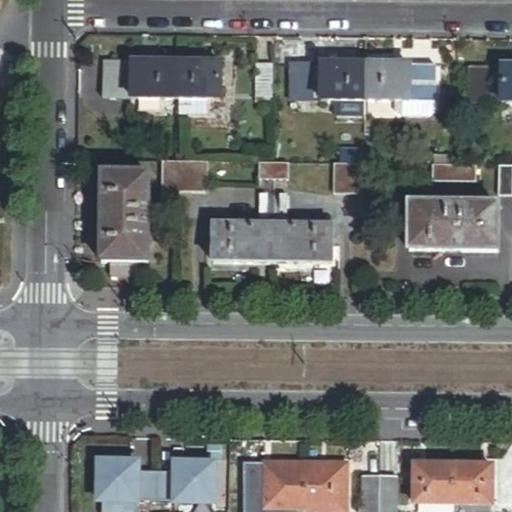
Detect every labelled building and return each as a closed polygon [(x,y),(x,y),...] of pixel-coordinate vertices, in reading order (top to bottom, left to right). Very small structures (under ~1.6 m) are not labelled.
[(367,105),(367,67),(340,67),(340,58),(331,59),(331,67),(323,66),(323,67),(293,67),(292,104),(343,105),(343,120),(363,121),(363,105),(367,105)] [(133,102),(133,64),(104,64),(104,102),(133,102)] [(133,102),(178,102),(178,65),(133,64),(133,102)] [(178,65),(178,102),(180,102),(207,103),(222,103),(222,66),(212,66),(178,65)] [(273,66),(255,66),(256,104),(272,105),(273,66)] [(367,67),(367,105),(397,105),(411,105),(411,68),(367,67)] [(419,68),(411,68),(411,105),(397,105),(397,115),(404,120),(430,120),(437,116),(437,68),(419,68)] [(504,106),(511,106),(511,69),(503,69),(504,106)] [(491,70),(471,70),(471,105),(491,105),(491,70)] [(207,103),(180,102),(180,117),(207,117),(207,103)] [(364,152),(342,152),(342,165),(364,165),(364,152)] [(455,158),(437,157),(436,168),(456,168),(455,158)] [(178,165),(161,164),(161,208),(179,208),(179,195),(178,165)] [(208,165),(178,165),(179,195),(207,196),(208,165)] [(275,183),(275,166),(260,165),(260,182),(275,183)] [(289,166),(275,166),(275,183),(289,183),(289,166)] [(365,197),(365,167),(337,166),(336,197),(365,197)] [(480,168),(456,168),(436,168),(436,184),(480,184),(480,168)] [(511,198),(511,168),(503,168),(503,198),(511,198)] [(112,265),(140,266),(149,266),(150,177),(104,177),(103,265),(112,265)] [(500,209),(412,207),(411,254),(499,255),(500,209)] [(215,266),(274,267),(275,229),(215,228),(215,266)] [(275,229),(274,267),(334,268),(335,229),(275,229)] [(140,280),(140,266),(112,265),(112,280),(140,280)] [(157,494),(157,474),(137,474),(128,474),(128,465),(99,465),(99,493),(103,494),(103,511),(136,511),(137,494),(157,494)] [(215,494),(215,466),(186,466),(185,474),(177,474),(157,474),(157,494),(215,494)] [(304,511),(305,467),(264,467),(263,511),(304,511)] [(347,467),(305,467),(304,511),(346,511),(347,467)] [(453,511),(453,506),(454,469),(416,468),(416,505),(419,505),(437,505),(437,511),(453,511)] [(492,469),(454,469),(453,506),(453,511),(470,511),(470,506),(490,506),(492,506),(492,469)] [(379,511),(380,479),(362,479),(361,511),(379,511)] [(396,511),(397,480),(380,479),(379,511),(396,511)]
